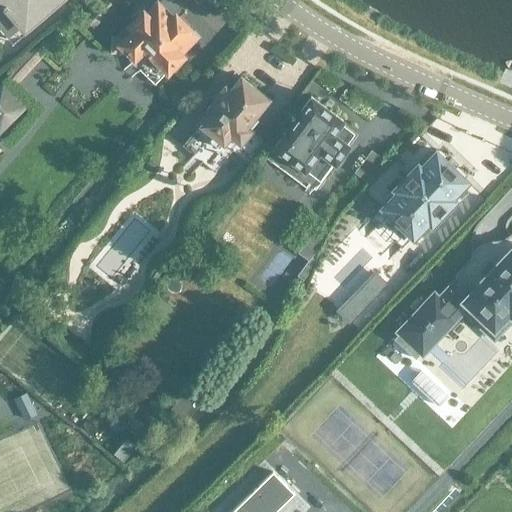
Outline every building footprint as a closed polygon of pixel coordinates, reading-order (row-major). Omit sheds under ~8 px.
[(0,0),(0,12),(19,33),(56,0),(0,0)] [(143,11),(131,22),(128,25),(133,30),(126,37),(112,37),(112,51),(126,51),(134,59),(143,49),(152,58),(152,61),(159,68),(163,68),(167,72),(169,71),(175,70),(181,64),(181,58),(183,56),(180,54),(197,37),(175,15),(172,18),(157,3),(146,14),(143,11)] [(55,30),(46,41),(54,47),(55,46),(58,48),(64,40),(61,38),(63,36),(55,30)] [(198,122),(199,123),(181,145),(215,172),(233,150),(251,164),(268,140),(251,127),(256,121),(251,117),(255,112),(256,112),(261,106),(260,106),(267,98),(240,77),(239,78),(233,73),(214,97),(215,98),(208,107),(206,106),(196,118),(199,121),(198,122)] [(5,88),(0,93),(0,111),(9,120),(23,105),(5,88)] [(346,143),(350,139),(354,133),(341,123),(342,120),(310,96),(267,154),(315,190),(349,145),(346,143)] [(371,150),(354,173),(365,182),(382,159),(371,150)] [(396,192),(358,231),(389,261),(427,222),(430,225),(455,200),(451,197),(467,181),(435,151),(420,167),(417,164),(393,189),(396,192)] [(309,261),(325,240),(314,232),(298,253),(309,261)] [(199,235),(189,248),(199,256),(209,242),(199,235)] [(511,250),(498,265),(496,267),(491,263),(482,273),(486,277),(469,295),(455,282),(439,300),(434,295),(400,332),(394,339),(415,359),(421,352),(422,353),(456,316),(453,314),(465,302),(501,336),(511,324),(511,250)] [(366,282),(345,304),(357,315),(386,285),(374,274),(366,282)] [(421,370),(411,381),(438,407),(448,396),(421,370)] [(15,402),(25,423),(37,417),(27,396),(15,402)] [(137,450),(127,442),(113,459),(123,467),(137,450)] [(281,511),(295,499),(274,479),(240,511),(281,511)]
